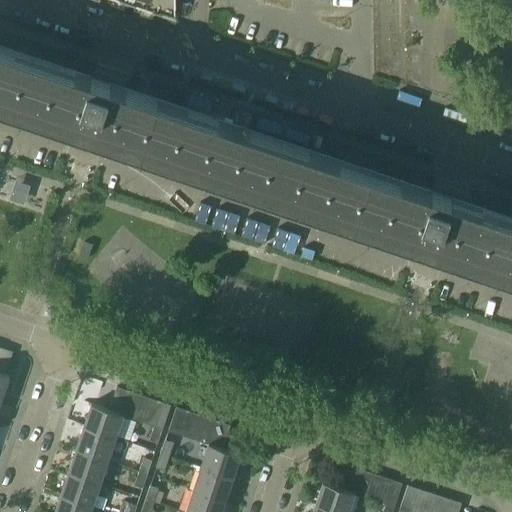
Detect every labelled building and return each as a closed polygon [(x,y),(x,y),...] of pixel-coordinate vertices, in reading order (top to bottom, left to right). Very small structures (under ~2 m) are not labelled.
[(144,0),(163,6),(164,5),(176,9),(176,0),(144,0)] [(511,269),(511,220),(467,205),(472,189),(471,188),(468,196),(434,185),(437,176),(436,176),(430,193),(427,192),(127,91),(132,74),(131,73),(128,81),(94,70),(96,62),(95,61),(89,79),(0,48),(0,97),(76,123),(96,129),(110,134),(511,269)] [(85,241),(80,255),(88,258),(93,244),(85,241)] [(0,397),(2,399),(10,375),(0,371),(0,397)] [(117,386),(109,409),(120,412),(128,389),(117,386)] [(139,393),(128,389),(120,412),(124,413),(123,415),(130,417),(139,393)] [(149,397),(139,393),(130,417),(141,421),(149,397)] [(160,400),(149,397),(141,421),(152,424),(160,400)] [(171,404),(160,400),(152,424),(154,425),(163,428),(171,404)] [(92,403),(84,426),(116,437),(123,415),(124,413),(120,412),(109,409),(92,403)] [(169,430),(179,434),(187,409),(177,406),(169,430)] [(179,434),(190,437),(198,413),(187,409),(179,434)] [(190,437),(201,441),(209,417),(198,413),(190,437)] [(201,441),(209,443),(209,442),(212,443),(220,420),(209,417),(201,441)] [(220,420),(212,443),(223,447),(231,424),(220,420)] [(158,442),(163,428),(154,425),(150,439),(158,442)] [(84,426),(76,449),(108,459),(116,437),(84,426)] [(165,439),(161,453),(169,456),(174,442),(165,439)] [(209,443),(201,466),(233,477),(241,453),(223,447),(212,443),(209,442),(209,443)] [(76,449),(69,471),(100,482),(108,459),(76,449)] [(169,456),(161,453),(156,467),(165,469),(169,456)] [(144,456),(140,470),(148,473),(153,459),(144,456)] [(348,464),(341,487),(351,490),(359,467),(348,464)] [(201,466),(193,489),(225,500),(233,477),(201,466)] [(370,471),(359,467),(351,490),(355,491),(355,493),(362,495),(370,471)] [(148,473),(140,470),(135,484),(143,486),(148,473)] [(69,471),(61,494),(93,505),(100,482),(69,471)] [(381,475),(370,471),(362,495),(373,499),(381,475)] [(391,478),(381,475),(373,499),(383,502),(391,478)] [(402,482),(391,478),(383,502),(386,503),(394,506),(402,482)] [(323,481),(315,504),(337,511),(347,511),(355,493),(355,491),(351,490),(341,487),(323,481)] [(400,509),(410,511),(419,488),(408,484),(400,509)] [(150,485),(146,498),(154,501),(159,487),(150,485)] [(410,511),(422,511),(429,491),(419,488),(410,511)] [(193,489),(186,511),(221,511),(225,500),(193,489)] [(422,511),(434,511),(440,495),(429,491),(422,511)] [(61,494),(54,511),(90,511),(93,505),(61,494)] [(434,511),(446,511),(451,498),(440,495),(434,511)] [(150,511),(154,501),(146,498),(140,511),(150,511)] [(451,498),(446,511),(458,511),(462,502),(451,498)] [(129,501),(125,511),(134,511),(137,504),(129,501)] [(392,511),(394,506),(386,503),(382,511),(392,511)]
